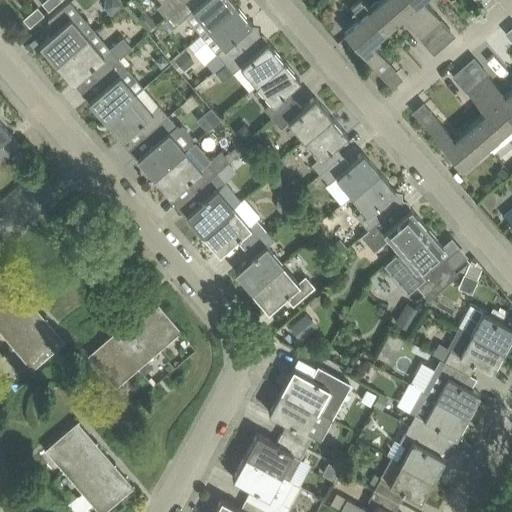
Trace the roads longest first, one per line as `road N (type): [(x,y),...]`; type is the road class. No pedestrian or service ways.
road 1 (residential): [(158,511),(240,366),(240,341),(86,162)]
road 2 (residential): [(511,266),(377,119)]
road 3 (residential): [(377,119),(507,10)]
road 4 (residential): [(377,119),(276,0)]
road 5 (residential): [(86,162),(0,59)]
